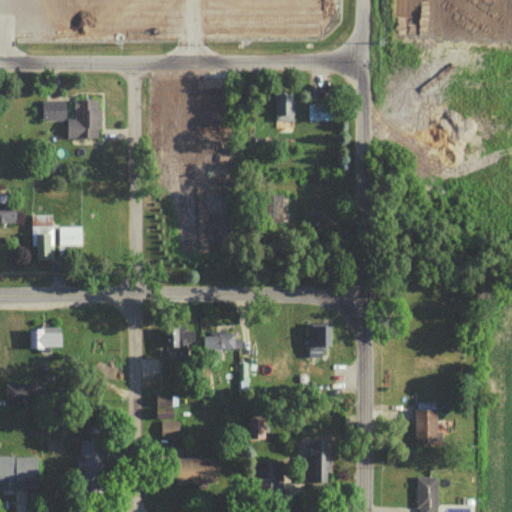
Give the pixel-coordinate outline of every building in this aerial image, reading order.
[(292,93),(274,93),(274,122),(292,122),(292,93)] [(98,140),(98,99),(72,99),(72,118),(65,118),(65,100),(41,100),(41,121),(66,121),(66,140),(98,140)] [(307,104),(307,121),(330,121),(330,104),(307,104)] [(167,218),(167,196),(150,196),(150,218),(167,218)] [(0,222),(14,223),(14,203),(0,203),(0,222)] [(30,215),(30,260),(51,260),(51,215),(30,215)] [(174,224),(156,224),(156,259),(174,259),(174,224)] [(58,227),(58,245),(80,245),(80,227),(58,227)] [(324,360),(324,326),(307,326),(307,360),(324,360)] [(189,328),(170,328),(170,355),(189,355),(189,328)] [(59,349),(59,330),(27,330),(27,349),(59,349)] [(234,335),(202,335),(202,350),(234,350),(234,335)] [(3,385),(3,403),(39,403),(39,385),(3,385)] [(171,419),(171,397),(154,397),(154,419),(171,419)] [(434,445),(434,409),(414,409),(414,445),(434,445)] [(248,440),(263,440),(263,420),(248,420),(248,440)] [(159,422),(159,439),(177,439),(177,422),(159,422)] [(307,441),(307,483),(327,483),(327,441),(307,441)] [(101,493),(101,456),(85,456),(85,493),(101,493)] [(12,464),(0,463),(0,490),(16,490),(16,477),(29,477),(29,457),(12,457),(12,464)] [(174,483),(217,483),(217,460),(174,460),(174,483)] [(254,493),(280,493),(280,462),(254,462),(254,493)] [(435,511),(436,478),(414,478),(414,511),(435,511)]
